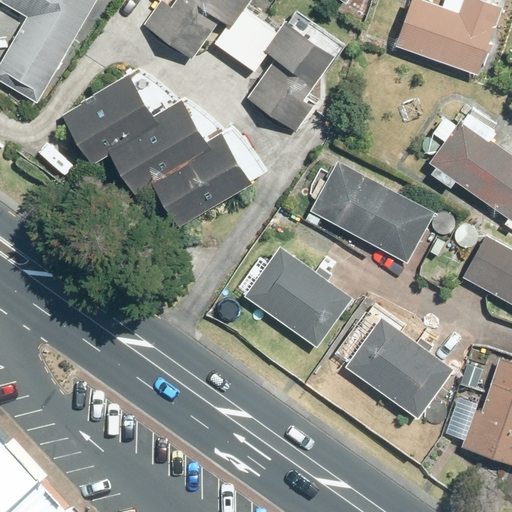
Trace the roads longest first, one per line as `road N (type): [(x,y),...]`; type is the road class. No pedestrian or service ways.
road 1 (primary): [(92,314),(372,511)]
road 2 (primary): [(0,220),(28,238),(92,314)]
